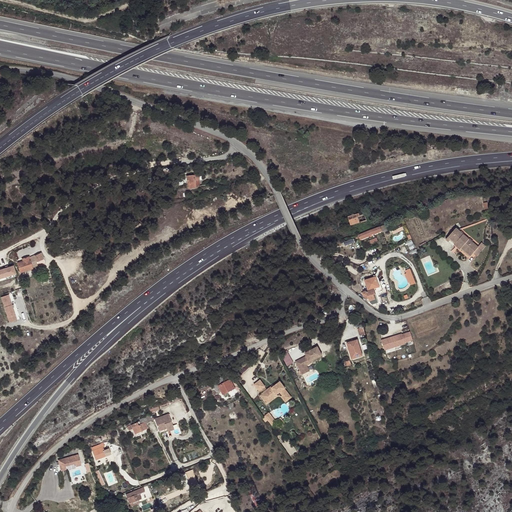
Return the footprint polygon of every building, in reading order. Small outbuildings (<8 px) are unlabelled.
[(186,174),(187,187),(194,186),(194,185),(193,179),(198,178),(197,173),(186,174)] [(354,224),(369,221),(367,211),(352,215),(354,224)] [(360,234),(358,234),(360,239),(362,239),(382,230),(381,226),(363,232),(360,234)] [(472,257),(474,254),(479,248),(457,229),(447,241),(449,243),(450,243),(451,241),(456,245),(455,246),(461,251),(462,249),(472,257)] [(474,254),(478,258),(487,247),(483,243),(479,248),(474,254)] [(29,257),(23,259),(23,262),(18,263),(21,272),(33,269),(32,267),(38,266),(36,263),(44,259),(41,253),(29,258),(29,257)] [(14,266),(0,270),(0,278),(16,274),(14,266)] [(412,268),(405,270),(411,285),(418,283),(412,268)] [(365,293),(366,296),(370,299),(371,299),(372,302),(373,303),(375,305),(382,303),(377,289),(383,287),(379,276),(367,280),(371,291),(365,293)] [(10,295),(1,298),(10,323),(17,320),(11,304),(12,304),(10,295)] [(413,331),(383,339),(386,350),(415,342),(413,331)] [(359,341),(348,345),(354,361),(365,357),(359,341)] [(307,357),(311,363),(323,356),(318,348),(306,354),(307,357)] [(304,359),(297,363),(303,375),(307,374),(304,368),(307,367),(304,359)] [(353,364),(351,361),(345,363),(345,364),(342,365),(345,375),(349,374),(347,366),(353,364)] [(231,381),(220,388),(225,397),(237,390),(231,381)] [(261,396),(268,405),(279,397),(278,395),(281,393),(283,397),(282,398),(286,403),(292,398),(286,390),(286,389),(281,382),(273,389),(272,388),(268,391),(266,388),(266,387),(261,381),(255,386),(260,392),(262,395),(261,396)] [(206,387),(203,389),(205,392),(208,390),(207,389),(212,386),(210,383),(206,386),(206,387)] [(155,419),(160,433),(174,428),(169,414),(155,419)] [(266,417),(273,426),(277,423),(270,414),(266,417)] [(141,420),(137,422),(131,425),(127,427),(129,430),(133,429),(135,433),(147,428),(145,424),(153,421),(151,415),(141,419),(141,420)] [(277,423),(273,426),(276,430),(285,423),(282,419),(277,423)] [(101,445),(92,448),(96,460),(100,459),(101,462),(107,460),(106,456),(101,445)] [(57,462),(57,463),(58,469),(70,466),(70,464),(74,463),(73,458),(57,462)] [(194,469),(187,471),(191,485),(198,483),(194,469)] [(126,494),(130,503),(135,501),(142,498),(138,490),(126,494)]
